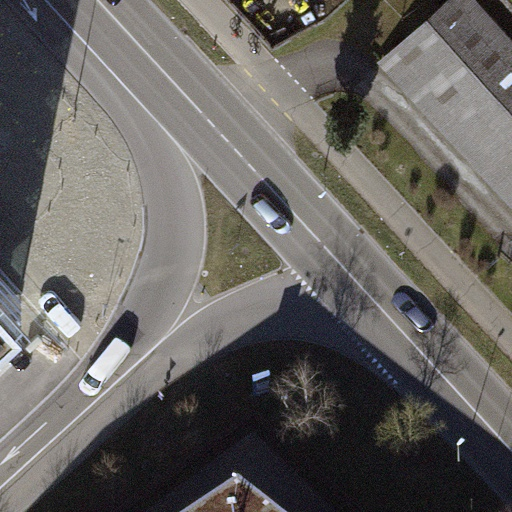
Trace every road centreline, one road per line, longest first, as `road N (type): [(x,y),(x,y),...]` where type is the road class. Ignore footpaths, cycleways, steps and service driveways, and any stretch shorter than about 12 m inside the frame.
road 1 (primary): [(126,34),(394,321)]
road 2 (secondary): [(126,34),(167,163),(175,227),(166,283),(124,376)]
road 3 (secondary): [(124,376),(233,322),(289,310),(394,321)]
road 4 (primary): [(394,321),(511,450)]
road 5 (secondary): [(124,376),(0,488)]
